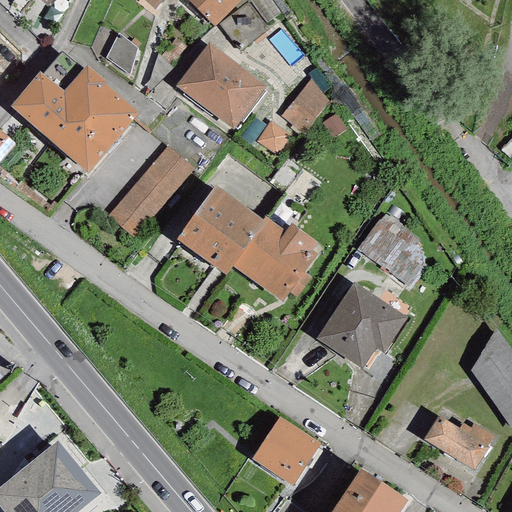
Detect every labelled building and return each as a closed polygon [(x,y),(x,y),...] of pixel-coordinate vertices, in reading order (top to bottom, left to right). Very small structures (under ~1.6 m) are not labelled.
[(187,0),(210,23),(233,0),(187,0)] [(247,0),(266,23),(280,13),(270,0),(247,0)] [(239,52),(268,29),(247,2),(218,25),(239,52)] [(136,48),(116,34),(104,60),(129,74),(136,48)] [(169,65),(185,46),(175,38),(159,56),(169,65)] [(231,125),(258,89),(208,50),(181,86),(231,125)] [(169,65),(159,56),(156,52),(145,88),(151,90),(174,67),(169,65)] [(84,76),(61,56),(15,108),(87,170),(133,116),(99,87),(101,85),(87,73),(84,76)] [(304,134),(329,101),(311,81),(281,118),(304,134)] [(274,148),(284,132),(270,123),(260,138),(274,148)] [(0,158),(13,143),(0,131),(0,158)] [(132,237),(192,168),(170,149),(110,219),(132,237)] [(0,178),(13,189),(18,183),(0,168),(0,178)] [(18,183),(13,189),(48,215),(57,205),(53,202),(49,206),(18,183)] [(235,262),(259,229),(212,196),(181,240),(227,273),(235,262)] [(384,214),(358,251),(410,290),(426,264),(419,237),(384,214)] [(259,229),(235,262),(260,279),(282,295),(310,256),(306,253),(312,245),(292,231),(285,240),(262,224),(259,229)] [(382,348),(400,321),(354,290),(322,338),(360,364),(374,343),(382,348)] [(511,356),(496,333),(473,372),(511,427),(511,356)] [(472,467),(483,448),(438,420),(426,440),(472,467)] [(294,484),(317,449),(280,424),(257,459),(294,484)] [(0,500),(9,511),(69,511),(74,509),(38,465),(0,495),(0,500)] [(397,511),(403,503),(362,474),(336,511),(397,511)] [(302,511),(287,501),(279,511),(302,511)]
